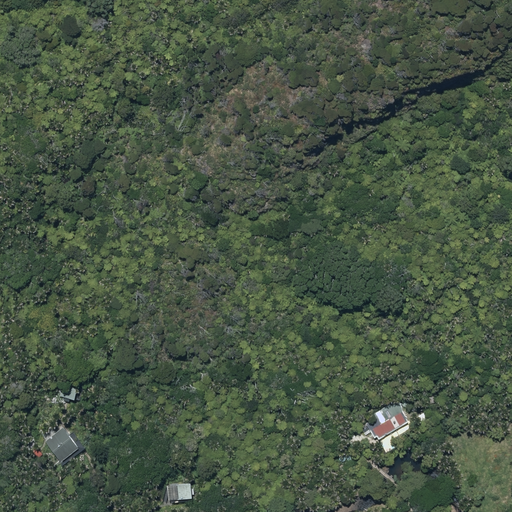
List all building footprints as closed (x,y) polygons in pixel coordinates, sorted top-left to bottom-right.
[(66,371),(62,396),(78,399),(82,374),(66,371)] [(381,407),(365,416),(377,437),(380,436),(382,439),(411,421),(405,411),(389,420),(381,407)] [(47,440),(64,461),(82,447),(65,426),(47,440)] [(507,501),(511,468),(484,465),(480,498),(507,501)] [(196,497),(194,482),(170,484),(171,499),(196,497)]
